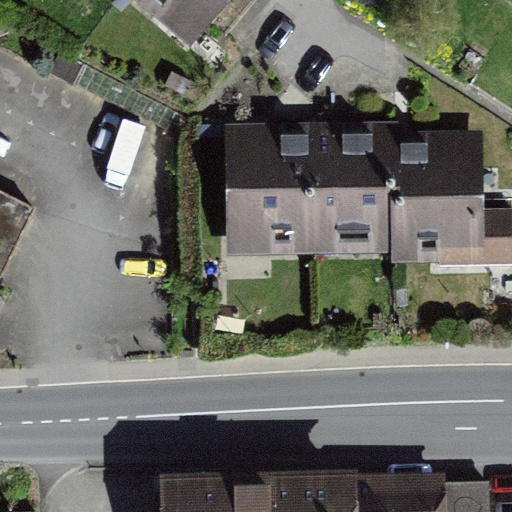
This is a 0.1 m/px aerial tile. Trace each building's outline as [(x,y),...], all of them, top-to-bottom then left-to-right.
[(218,0),(152,0),(191,32),(218,0)] [(401,132),(314,133),(316,260),(403,259),(401,142),(401,132)] [(227,261),(316,260),(314,133),(225,134),(227,261)] [(511,215),(481,216),(480,141),(401,142),(403,259),(403,273),(511,272),(511,215)] [(0,287),(35,215),(0,197),(0,287)] [(343,488),(156,493),(156,511),(443,511),(444,498),(442,486),(343,488)] [(491,511),(491,498),(444,498),(443,511),(491,511)]
